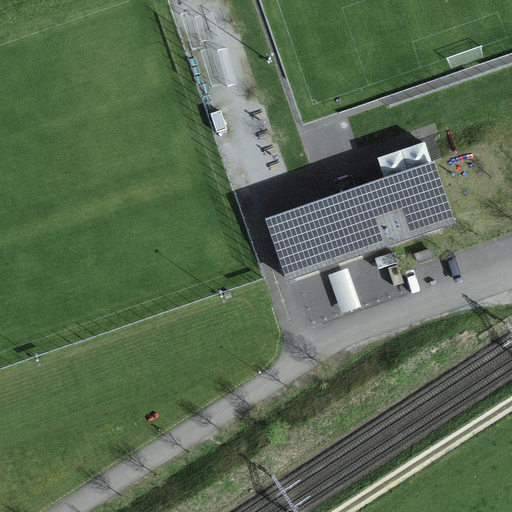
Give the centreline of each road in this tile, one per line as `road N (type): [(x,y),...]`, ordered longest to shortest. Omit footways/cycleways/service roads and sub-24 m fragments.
road 1 (unclassified): [(511,277),(340,337),(67,511)]
road 2 (unknown): [(297,364),(237,139)]
road 3 (track): [(343,511),(511,402)]
